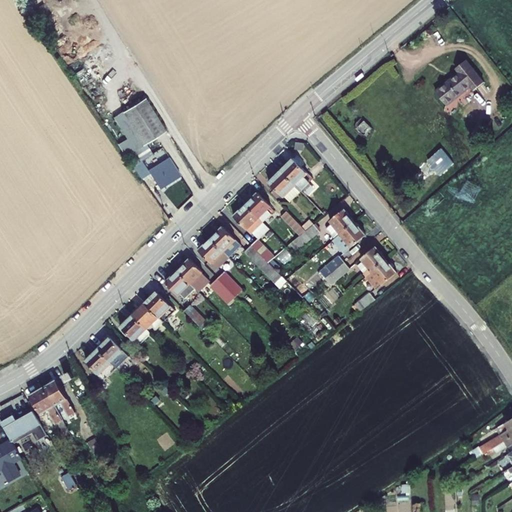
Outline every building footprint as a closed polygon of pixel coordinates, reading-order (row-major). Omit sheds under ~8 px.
[(453,74),(430,94),(440,106),(464,87),(468,92),(477,84),(459,63),(450,70),(453,74)] [(130,115),(102,129),(114,153),(124,148),(129,158),(147,145),(130,115)] [(303,181),(289,165),(265,186),(286,207),(304,191),(298,185),(303,181)] [(160,170),(138,184),(150,201),(171,187),(160,170)] [(255,197),(231,218),(244,232),(267,210),(255,197)] [(362,230),(340,205),(325,219),(336,232),(330,238),(341,249),(362,230)] [(282,215),(275,222),(284,231),(291,225),(282,215)] [(312,225),(286,248),(290,253),(297,247),(299,249),(318,232),(312,225)] [(221,230),(198,252),(210,266),(233,243),(221,230)] [(254,242),(242,252),(252,264),(263,252),(254,242)] [(373,243),(360,255),(382,280),(394,268),(373,243)] [(349,267),(339,255),(320,272),(325,278),(330,274),(336,279),(349,267)] [(187,261),(164,283),(177,298),(201,276),(187,261)] [(214,279),(208,285),(217,295),(223,290),(232,300),(238,294),(222,276),(216,282),(214,279)] [(372,291),(359,301),(363,308),(378,297),(372,291)] [(155,293),(119,326),(131,339),(143,328),(146,332),(170,310),(155,293)] [(185,306),(179,311),(190,322),(195,317),(185,306)] [(112,342),(88,362),(99,374),(122,354),(112,342)] [(55,383),(30,397),(42,418),(48,414),(55,427),(61,423),(54,411),(61,407),(68,420),(74,416),(55,383)] [(35,441),(46,435),(32,411),(14,421),(6,407),(0,410),(0,422),(12,443),(30,433),(35,441)] [(511,407),(501,417),(506,425),(500,429),(506,440),(511,436),(511,407)] [(8,443),(0,448),(0,474),(6,486),(17,480),(10,467),(19,463),(8,443)]
